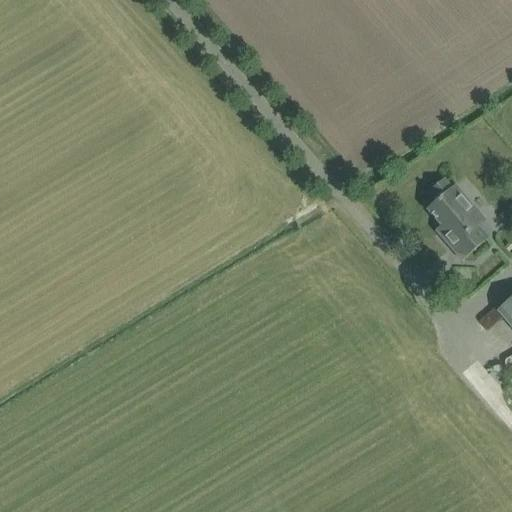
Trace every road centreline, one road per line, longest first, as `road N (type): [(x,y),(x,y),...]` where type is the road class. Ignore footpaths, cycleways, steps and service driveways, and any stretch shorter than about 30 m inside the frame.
road 1 (unclassified): [(426,293),(170,0)]
road 2 (track): [(426,293),(511,403)]
